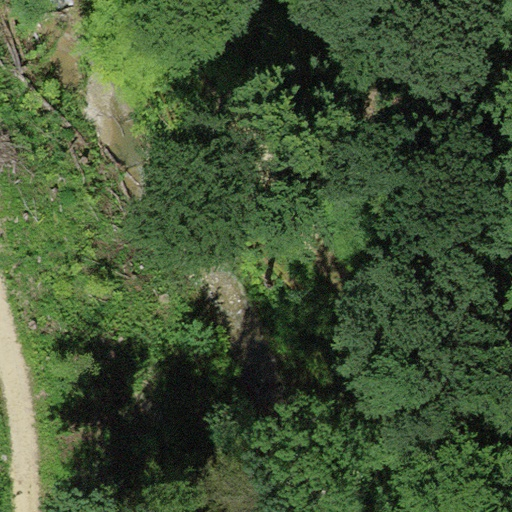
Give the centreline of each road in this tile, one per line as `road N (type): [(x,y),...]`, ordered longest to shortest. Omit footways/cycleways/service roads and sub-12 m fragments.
road 1 (track): [(184,0),(194,38),(377,342),(460,511)]
road 2 (track): [(28,511),(0,384)]
